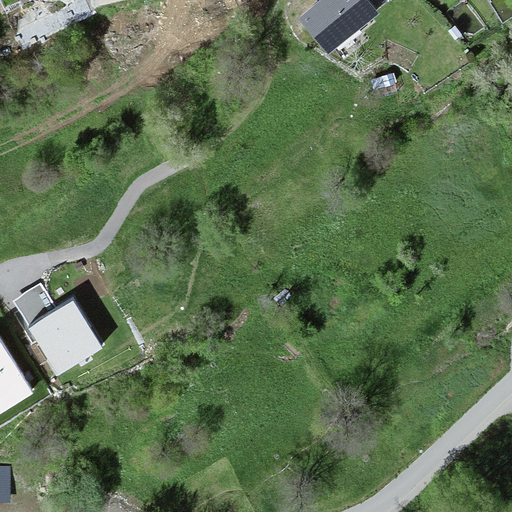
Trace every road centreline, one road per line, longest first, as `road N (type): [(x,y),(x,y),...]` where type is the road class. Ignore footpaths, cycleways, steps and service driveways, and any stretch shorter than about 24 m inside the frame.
road 1 (track): [(1,267),(98,245),(139,182),(217,147),(260,97),(284,0)]
road 2 (residential): [(377,511),(511,390)]
